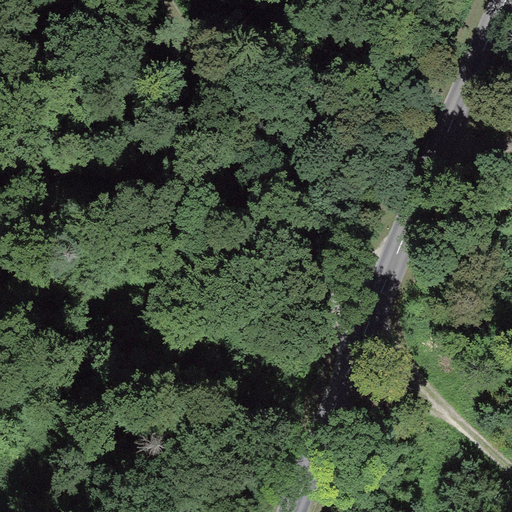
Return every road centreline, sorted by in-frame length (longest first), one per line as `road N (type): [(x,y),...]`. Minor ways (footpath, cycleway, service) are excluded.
road 1 (track): [(173,0),(366,320),(511,473)]
road 2 (tertiary): [(289,511),(509,0)]
